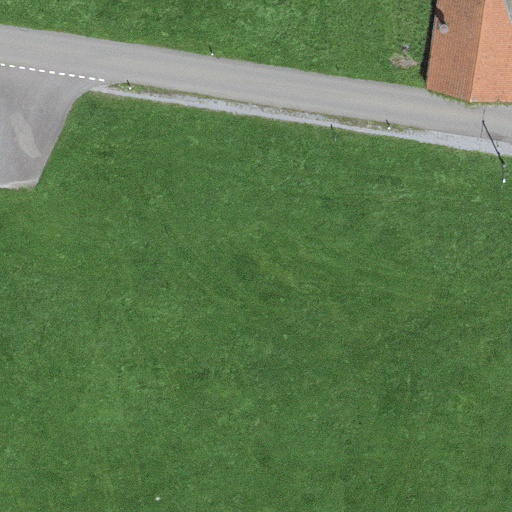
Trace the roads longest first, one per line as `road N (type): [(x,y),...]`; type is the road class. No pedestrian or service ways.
road 1 (unclassified): [(511,130),(0,49)]
road 2 (track): [(10,190),(31,54)]
